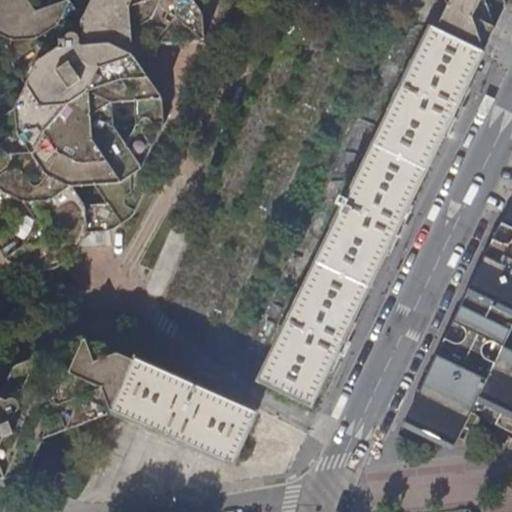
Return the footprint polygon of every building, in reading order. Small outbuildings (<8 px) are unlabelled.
[(207,0),(437,0),(451,7),(440,31),(486,53),(487,50),(511,0),(73,0),(73,3),(66,0),(0,0),(0,57),(17,66),(32,86),(21,108),(0,123),(0,183),(5,191),(0,200),(0,244),(10,260),(32,271),(57,268),(77,254),(88,233),(113,230),(133,216),(144,193),(143,168),(164,123),(163,99),(135,57),(156,43),(206,39),(204,17),(207,0)] [(315,407),(486,53),(440,31),(433,28),(349,201),(342,198),(339,204),(346,207),(262,382),(315,407)] [(479,277),(479,280),(479,283),(481,288),(489,297),(478,303),(487,317),(494,321),(491,328),(494,335),(497,337),(500,337),(504,334),(505,330),(506,329),(511,332),(511,206),(490,252),(493,270),(487,271),(483,272),(479,277)] [(0,478),(4,481),(14,505),(43,439),(114,412),(136,363),(86,340),(0,374),(0,478)] [(440,357),(412,415),(463,439),(480,405),(511,421),(511,373),(501,368),(498,374),(487,369),(482,355),(476,357),(475,352),(471,347),(466,345),(464,345),(461,346),(457,349),(456,351),(455,357),(457,363),(448,361),(440,357)] [(259,414),(138,361),(136,363),(114,412),(235,467),(259,414)] [(52,492),(76,500),(83,482),(60,473),(52,492)]
